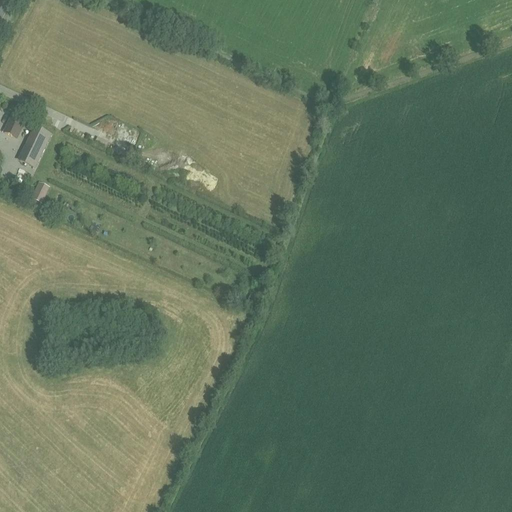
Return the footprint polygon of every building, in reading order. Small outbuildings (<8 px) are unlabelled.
[(24,124),(12,118),(5,134),(17,140),(24,124)] [(36,129),(20,162),(35,169),(50,136),(36,129)] [(97,140),(94,147),(106,153),(109,146),(97,140)] [(49,189),(40,185),(33,200),(42,204),(49,189)] [(258,300),(251,297),(248,304),(255,307),(258,300)]
